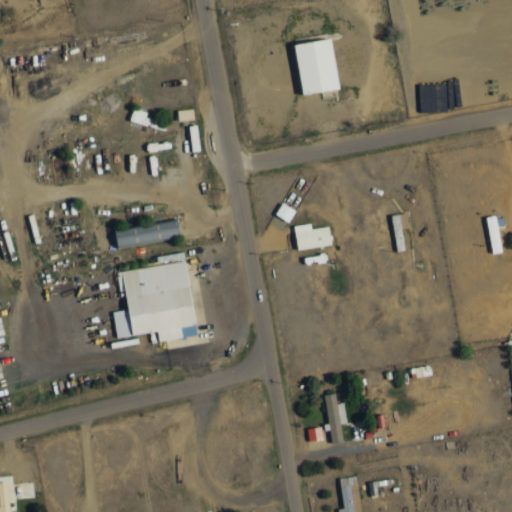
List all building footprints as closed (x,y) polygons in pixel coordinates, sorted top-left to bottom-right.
[(283,41),(292,94),(331,87),(322,34),(283,41)] [(413,79),(414,109),(441,108),(441,105),(449,105),(449,78),(413,79)] [(129,122),(164,129),(166,122),(145,118),(146,111),(132,108),(129,122)] [(178,121),(194,119),(192,108),(177,110),(178,121)] [(274,214),(288,222),(295,210),(282,202),(274,214)] [(488,216),(490,253),(500,252),(497,215),(488,216)] [(116,246),(179,238),(176,221),(114,229),(116,246)] [(329,226),(311,228),(310,223),(294,225),(296,249),(330,245),(329,226)] [(116,337),(156,331),(157,341),(196,335),(185,261),(116,271),(119,289),(124,288),(127,309),(112,311),(116,337)] [(325,394),(329,443),(341,442),(340,424),(345,423),(343,403),(336,404),(334,393),(325,394)] [(321,439),(320,426),(307,428),(308,441),(321,439)] [(339,478),(343,508),(337,509),(337,511),(359,511),(355,476),(339,478)] [(0,511),(9,511),(7,481),(0,482),(0,511)]
